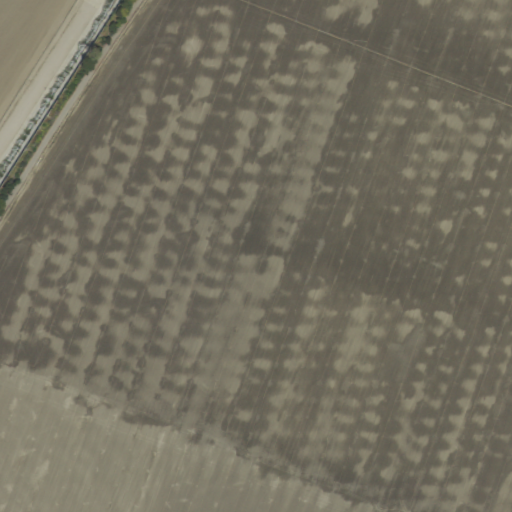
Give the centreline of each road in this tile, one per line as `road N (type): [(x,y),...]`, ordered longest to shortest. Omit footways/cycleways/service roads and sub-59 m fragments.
road 1 (track): [(38,170),(511,329)]
road 2 (track): [(0,366),(404,511)]
road 3 (track): [(235,0),(511,113)]
road 4 (track): [(148,0),(0,234)]
